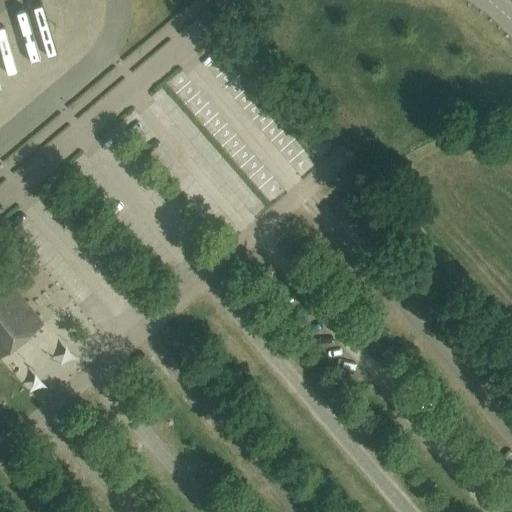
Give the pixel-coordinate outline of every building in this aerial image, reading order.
[(220,87),(213,94),(225,107),(232,101),(220,87)] [(195,88),(184,95),(192,107),(202,101),(195,88)] [(163,272),(176,265),(168,253),(156,260),(163,272)] [(0,281),(0,280),(0,356),(43,324),(6,276),(0,281)] [(168,332),(162,344),(178,351),(184,339),(168,332)]
